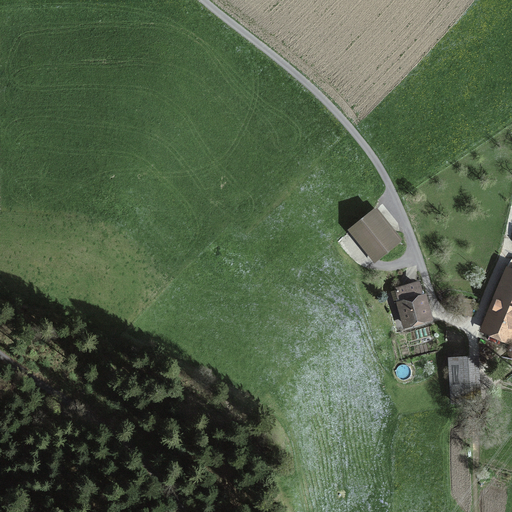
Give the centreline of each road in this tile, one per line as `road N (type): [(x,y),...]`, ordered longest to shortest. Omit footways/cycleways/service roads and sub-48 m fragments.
road 1 (track): [(474,326),(439,311),(395,197),(355,135),(292,71),(203,0)]
road 2 (track): [(189,511),(126,447),(0,348)]
